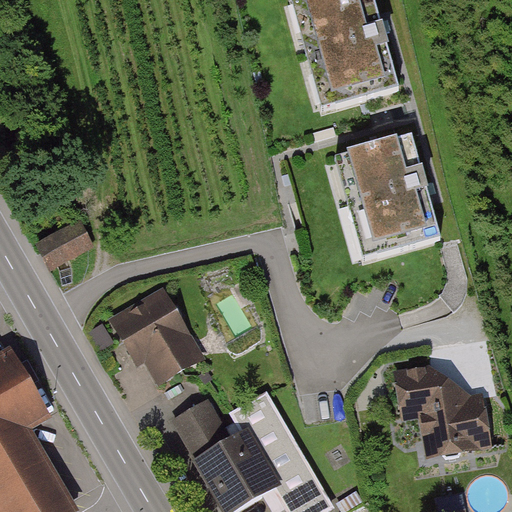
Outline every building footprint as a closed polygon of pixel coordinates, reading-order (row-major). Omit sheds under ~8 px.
[(404,95),(376,0),(289,0),(323,117),(404,95)] [(416,133),(338,155),(369,265),(447,243),(416,133)] [(162,293),(110,324),(156,399),(207,368),(162,293)] [(0,357),(0,511),(77,511),(33,435),(51,425),(9,352),(0,357)] [(435,369),(395,375),(402,421),(419,418),(426,469),(494,460),(486,400),(435,369)] [(207,403),(172,423),(223,511),(239,511),(278,490),(290,511),(333,511),(267,396),(231,416),(245,439),(232,447),(207,403)]
